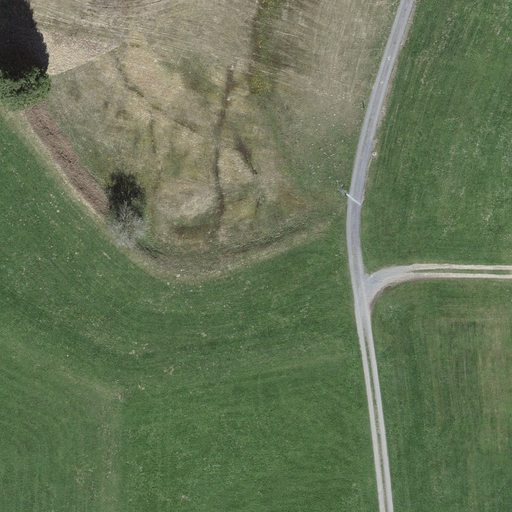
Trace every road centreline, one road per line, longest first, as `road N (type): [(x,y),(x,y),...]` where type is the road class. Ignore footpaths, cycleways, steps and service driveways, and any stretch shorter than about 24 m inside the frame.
road 1 (track): [(412,0),(347,202),(386,511)]
road 2 (track): [(511,281),(356,273)]
